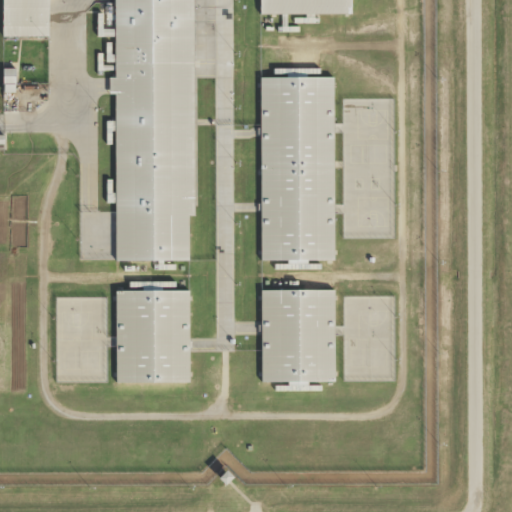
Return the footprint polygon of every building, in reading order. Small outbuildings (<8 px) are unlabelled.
[(52,35),(51,0),(5,0),(5,35),(52,35)] [(197,214),(195,0),(116,0),(118,260),(191,260),(191,214),(197,214)] [(263,0),(263,13),(354,13),(354,0),(263,0)] [(263,259),(336,259),(336,76),(263,76),(263,259)] [(0,101),(12,101),(11,77),(0,77),(0,101)] [(263,380),(337,380),(337,288),(263,288),(263,380)] [(118,289),(118,381),(192,381),(191,289),(118,289)] [(218,493),(226,484),(218,476),(209,484),(218,493)]
